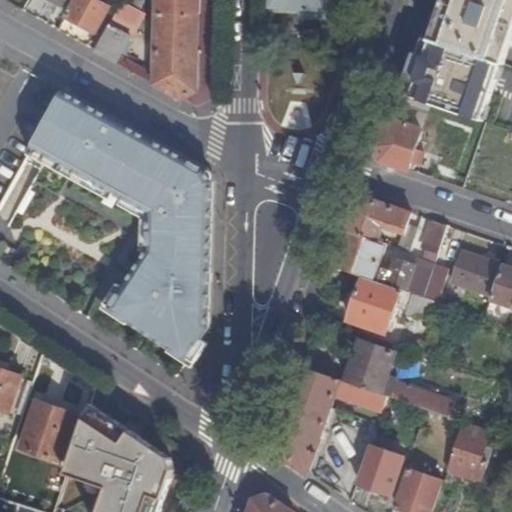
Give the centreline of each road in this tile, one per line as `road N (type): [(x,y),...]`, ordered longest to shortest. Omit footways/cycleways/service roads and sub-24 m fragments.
road 1 (residential): [(241,447),(340,171)]
road 2 (residential): [(241,447),(0,293)]
road 3 (residential): [(242,162),(241,447)]
road 4 (residential): [(0,25),(242,162)]
road 5 (residential): [(340,171),(398,0)]
road 6 (residential): [(340,171),(511,225)]
road 7 (residential): [(246,0),(242,162)]
